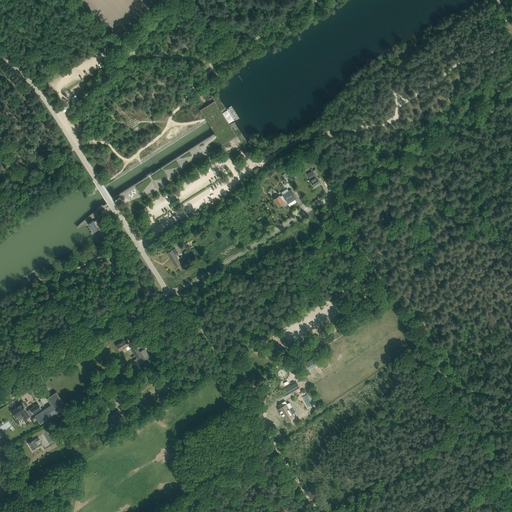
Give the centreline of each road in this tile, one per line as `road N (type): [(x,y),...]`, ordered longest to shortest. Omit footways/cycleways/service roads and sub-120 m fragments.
road 1 (unknown): [(350,199),(450,343),(444,369),(511,484)]
road 2 (unknown): [(332,202),(158,304),(147,269),(113,217),(119,213)]
road 3 (unclassified): [(165,290),(58,119),(0,57)]
road 4 (track): [(447,384),(328,197)]
road 5 (unclassified): [(0,405),(158,304),(165,290)]
road 6 (unclassified): [(165,290),(188,285),(328,197)]
road 7 (track): [(165,290),(178,296),(228,369),(262,396),(265,429)]
road 8 (track): [(511,81),(374,170)]
road 9 (track): [(511,486),(447,384)]
